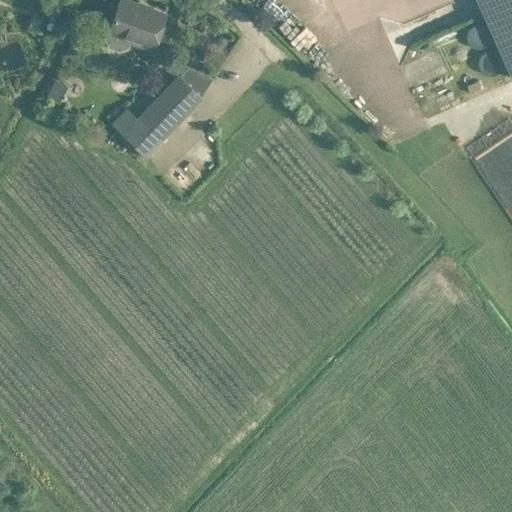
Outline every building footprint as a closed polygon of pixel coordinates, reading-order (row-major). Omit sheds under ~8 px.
[(126,0),(118,0),(109,26),(105,37),(108,46),(119,50),(128,46),(129,41),(152,50),(165,14),(164,14),(164,15),(148,9),(149,8),(126,0)] [(511,0),(481,0),(511,69),(511,0)] [(31,17),(28,26),(38,29),(41,19),(31,17)] [(58,73),(46,94),(62,102),(73,81),(58,73)] [(146,155),(159,141),(202,97),(178,74),(135,118),(126,109),(113,123),(146,155)]
